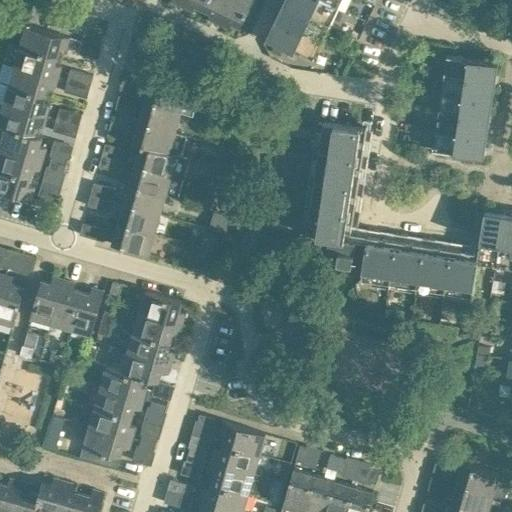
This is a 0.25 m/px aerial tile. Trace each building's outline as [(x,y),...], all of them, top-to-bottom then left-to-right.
[(202,8),(206,0),(183,0),(181,5),(192,10),(195,5),(202,8)] [(218,23),(228,0),(206,0),(202,8),(210,12),(207,18),(218,23)] [(240,26),(252,0),(228,0),(218,23),(228,28),(231,22),(240,26)] [(338,8),(320,0),(283,0),(283,2),(330,25),(338,8)] [(341,0),(320,0),(338,8),(341,0)] [(330,25),(283,2),(274,19),(322,42),(330,25)] [(322,42),(274,19),(266,37),(313,59),(322,42)] [(66,49),(69,37),(26,24),(19,45),(57,56),(59,47),(66,49)] [(102,46),(100,45),(98,45),(80,39),(76,52),(99,58),(102,46)] [(55,64),(57,56),(19,45),(14,65),(58,77),(61,66),(55,64)] [(495,82),(499,61),(447,53),(444,73),(495,82)] [(58,77),(14,65),(3,61),(0,70),(0,81),(8,84),(46,95),(48,86),(55,88),(58,77)] [(90,87),(94,75),(71,68),(68,80),(90,87)] [(492,100),(495,82),(444,73),(441,92),(492,100)] [(140,89),(143,79),(127,75),(124,85),(140,89)] [(90,87),(68,80),(64,91),(87,98),(90,87)] [(181,112),(187,92),(150,81),(144,102),(181,112)] [(44,103),(46,95),(8,84),(3,104),(46,117),(50,104),(44,103)] [(490,118),(492,100),(441,92),(438,110),(490,118)] [(176,132),(181,112),(144,102),(139,121),(176,132)] [(46,117),(3,104),(0,113),(0,124),(5,126),(4,127),(34,134),(37,125),(43,127),(46,117)] [(118,105),(115,115),(131,119),(134,109),(118,105)] [(79,126),(82,114),(60,108),(56,120),(79,126)] [(487,137),(490,118),(438,110),(435,129),(487,137)] [(128,129),(131,119),(115,115),(113,125),(128,129)] [(79,126),(56,120),(53,131),(76,137),(79,126)] [(187,135),(176,132),(139,121),(133,143),(140,145),(140,144),(170,152),(182,155),(187,135)] [(352,262),(360,212),(354,211),(357,194),(363,195),(364,184),(358,183),(361,167),(367,168),(369,156),(362,155),(365,140),(371,141),(373,129),(323,121),(310,204),(305,203),(300,232),(305,233),(327,236),(328,237),(327,248),(339,250),(337,260),(352,262)] [(34,134),(4,127),(0,141),(0,146),(42,159),(45,148),(39,147),(42,136),(34,134)] [(484,156),(487,137),(435,129),(432,148),(484,156)] [(128,150),(105,144),(101,154),(125,161),(128,150)] [(128,150),(125,161),(134,164),(172,175),(172,174),(184,178),(190,157),(182,155),(170,152),(140,144),(140,145),(137,154),(128,150)] [(39,170),(42,159),(0,146),(0,167),(30,177),(33,168),(39,170)] [(53,151),(50,161),(65,166),(68,156),(53,151)] [(125,161),(101,154),(98,166),(121,173),(125,161)] [(62,175),(65,166),(50,161),(47,171),(62,175)] [(125,161),(121,173),(128,175),(130,174),(132,174),(129,184),(166,195),(166,193),(179,197),(184,178),(172,174),(172,175),(134,164),(125,161)] [(227,190),(227,168),(217,165),(217,187),(227,190)] [(28,185),(30,177),(0,167),(0,189),(31,199),(34,187),(28,185)] [(116,189),(93,182),(90,194),(113,201),(116,189)] [(160,214),(166,195),(129,184),(123,204),(160,214)] [(42,191),(39,201),(54,206),(57,196),(42,191)] [(113,201),(90,194),(87,205),(110,212),(113,201)] [(160,214),(123,204),(117,223),(155,234),(160,214)] [(497,264),(504,213),(484,210),(479,245),(480,245),(477,261),(478,262),(497,264)] [(511,266),(511,214),(504,213),(497,264),(511,266)] [(104,229),(81,222),(78,233),(101,240),(104,229)] [(155,234),(117,223),(112,243),(149,254),(155,234)] [(396,239),(395,238),(379,236),(380,230),(369,228),(361,278),(389,282),(396,239)] [(305,233),(303,244),(325,247),(327,236),(305,233)] [(423,243),(422,243),(406,240),(407,234),(396,233),(395,238),(396,239),(389,282),(417,286),(423,243)] [(451,247),(450,247),(434,244),(435,238),(423,237),(422,243),(423,243),(417,286),(444,290),(451,247)] [(473,295),(478,262),(477,261),(480,245),(479,245),(469,243),(468,250),(461,249),(462,242),(451,241),(450,247),(451,247),(444,290),(473,295)] [(207,270),(212,250),(194,245),(188,265),(207,270)] [(0,264),(7,267),(12,252),(2,249),(0,255),(0,264)] [(22,255),(12,252),(7,267),(17,270),(22,255)] [(0,320),(13,324),(24,287),(15,284),(17,278),(5,274),(0,292),(0,320)] [(51,322),(63,279),(52,276),(50,282),(40,280),(30,316),(51,322)] [(71,328),(81,291),(73,289),(75,282),(63,279),(51,322),(71,328)] [(118,295),(122,283),(112,281),(109,293),(118,295)] [(89,293),(81,291),(71,328),(91,333),(103,290),(91,287),(89,293)] [(179,310),(182,301),(145,290),(139,311),(182,323),(185,311),(179,310)] [(104,310),(101,321),(110,324),(113,313),(104,310)] [(182,323),(139,311),(133,330),(170,340),(172,333),(178,335),(182,323)] [(470,315),(468,329),(479,331),(480,331),(483,331),(485,317),(470,315)] [(107,335),(110,324),(101,321),(97,333),(107,335)] [(170,340),(133,330),(127,350),(170,362),(174,351),(168,349),(170,340)] [(34,348),(22,345),(19,354),(31,357),(34,348)] [(87,347),(84,359),(93,361),(96,350),(87,347)] [(484,349),(483,367),(494,368),(495,350),(484,349)] [(167,374),(170,362),(127,350),(121,370),(121,369),(121,371),(143,376),(143,377),(158,381),(161,372),(167,374)] [(60,365),(63,356),(51,353),(49,362),(60,365)] [(74,360),(63,356),(60,365),(66,367),(64,375),(69,377),(72,369),(74,360)] [(140,386),(143,377),(143,376),(121,371),(121,369),(106,365),(100,386),(143,398),(146,387),(140,386)] [(140,410),(143,398),(100,386),(94,406),(131,416),(134,408),(140,410)] [(153,391),(151,401),(166,405),(169,396),(153,391)] [(163,415),(166,405),(151,401),(148,410),(163,415)] [(129,425),(131,416),(94,406),(89,425),(132,438),(135,427),(129,425)] [(212,428),(215,418),(200,414),(197,424),(212,428)] [(260,454),(266,433),(222,420),(219,433),(225,435),(223,443),(260,454)] [(128,449),(132,438),(89,425),(83,446),(120,456),(122,448),(128,449)] [(142,430),(139,440),(155,444),(158,435),(142,430)] [(152,454),(155,444),(139,440),(136,450),(152,454)] [(254,473),(260,454),(223,443),(221,451),(214,449),(211,461),(254,473)] [(191,444),(188,454),(203,458),(206,449),(191,444)] [(310,448),(300,445),(295,460),(305,463),(310,448)] [(200,469),(203,458),(188,454),(185,464),(200,469)] [(336,472),(340,457),(331,454),(326,469),(336,472)] [(452,471),(455,460),(440,455),(436,466),(452,471)] [(351,460),(340,457),(336,472),(346,475),(351,460)] [(248,492),(254,473),(211,461),(208,472),(214,474),(212,482),(248,492)] [(506,498),(511,476),(463,462),(457,483),(493,494),(506,498)] [(377,484),(381,468),(371,465),(366,481),(377,484)] [(302,511),(314,474),(293,468),(280,511),(302,511)] [(324,511),(334,480),(314,474),(302,511),(324,511)] [(0,511),(11,511),(21,480),(9,477),(7,484),(0,481),(0,511)] [(55,511),(64,481),(53,477),(51,483),(42,481),(38,493),(39,493),(33,511),(55,511)] [(193,485),(178,481),(170,479),(167,489),(190,496),(193,485)] [(33,511),(39,493),(38,493),(30,490),(32,484),(21,480),(11,511),(33,511)] [(345,511),(353,485),(334,480),(324,511),(345,511)] [(76,511),(82,492),(74,490),(76,484),(64,481),(55,511),(76,511)] [(241,511),(242,511),(248,492),(212,482),(209,490),(203,488),(200,500),(241,511)] [(482,511),(487,511),(493,494),(457,483),(451,503),(482,511)] [(368,511),(374,491),(353,485),(345,511),(368,511)] [(430,486),(428,496),(443,500),(446,491),(430,486)] [(99,511),(105,492),(92,488),(90,495),(82,492),(76,511),(99,511)] [(187,508),(190,496),(167,489),(163,502),(187,508)] [(440,511),(443,500),(428,496),(425,507),(440,511)] [(241,511),(200,500),(196,511),(199,511),(241,511)] [(482,511),(451,503),(448,511),(482,511)]
